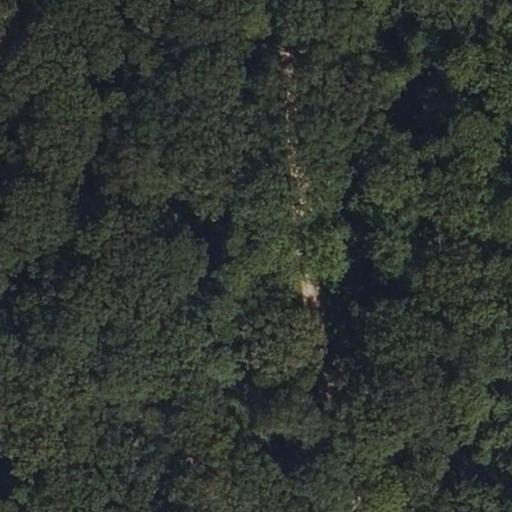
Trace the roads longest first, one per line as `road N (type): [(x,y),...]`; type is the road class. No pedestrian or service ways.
road 1 (track): [(282,0),(366,511)]
road 2 (track): [(0,375),(391,511)]
